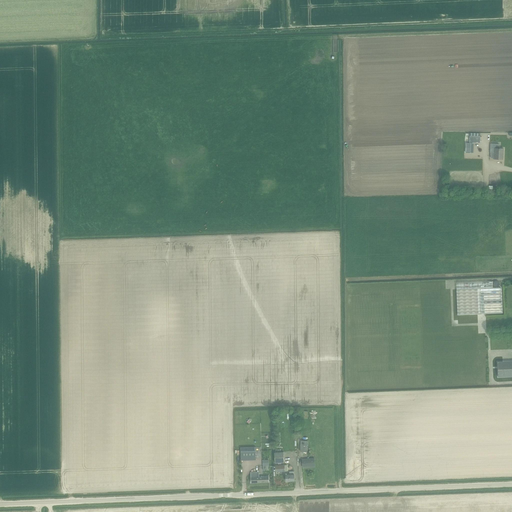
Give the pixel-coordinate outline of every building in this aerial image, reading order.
[(503,149),(498,148),(495,148),(494,153),(491,152),(491,158),(494,158),(494,159),(503,160),(503,149)] [(486,155),(455,155),(455,165),(474,166),(474,171),(479,171),(479,166),(485,166),(486,155)] [(492,282),(456,283),(457,315),(503,313),(501,288),(493,288),(492,282)] [(498,377),(511,376),(511,361),(498,362),(498,377)] [(243,447),(240,448),(241,461),(256,460),(255,447),(243,447)] [(284,462),(283,452),(274,453),(275,463),(284,462)] [(315,467),(314,462),(314,458),(302,459),(303,468),(315,467)] [(284,465),(272,466),(273,476),(275,476),(275,472),(285,471),(284,465)] [(294,481),(294,476),(294,471),(289,471),(289,475),(286,475),(286,481),(294,481)] [(269,482),(269,477),(269,475),(263,475),(263,477),(259,477),(259,472),(250,472),(251,483),(269,482)]
